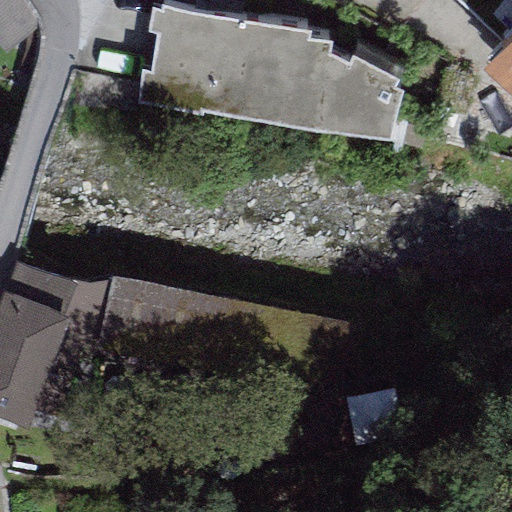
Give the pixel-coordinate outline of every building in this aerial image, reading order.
[(22,0),(0,0),(0,44),(4,50),(40,24),(22,0)] [(308,7),(263,0),(151,0),(150,14),(158,14),(151,52),(140,50),(136,77),(388,114),(400,68),(392,64),(397,57),(352,34),(348,41),(328,32),(329,19),(306,18),(308,7)] [(511,7),(481,39),(511,68),(511,7)] [(67,267),(60,293),(69,296),(59,326),(89,333),(105,268),(67,267)] [(60,293),(3,273),(0,280),(0,401),(26,410),(30,399),(51,406),(63,370),(45,364),(59,326),(69,296),(60,293)]
